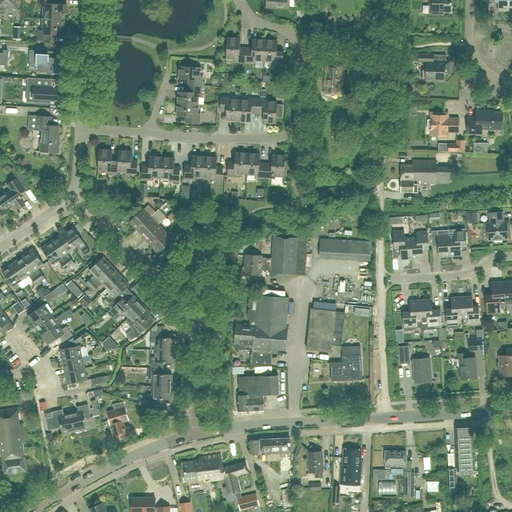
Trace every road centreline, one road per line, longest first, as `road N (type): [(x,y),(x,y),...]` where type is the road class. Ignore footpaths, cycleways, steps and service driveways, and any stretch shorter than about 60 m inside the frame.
road 1 (residential): [(385,417),(380,193),(388,0)]
road 2 (residential): [(238,0),(254,21),(287,31),(297,44),(296,115),(288,134),(80,129)]
road 3 (residential): [(194,434),(191,317),(77,194)]
road 4 (secondary): [(194,434),(385,417)]
road 5 (secondary): [(33,511),(115,462),(194,434)]
road 6 (residential): [(80,129),(88,0)]
road 7 (secondary): [(385,417),(511,408)]
road 8 (residential): [(396,278),(474,275),(492,259),(511,258)]
